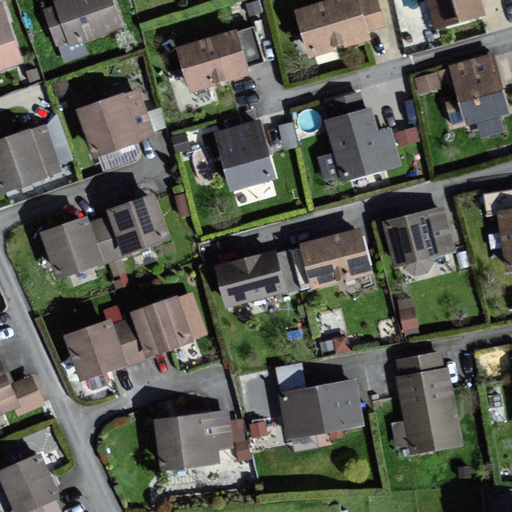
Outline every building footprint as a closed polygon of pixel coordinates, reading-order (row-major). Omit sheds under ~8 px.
[(120,27),(110,0),(60,0),(57,1),(58,5),(46,9),(58,43),(70,39),(72,44),(120,27)] [(383,24),(376,0),(331,0),(297,10),(311,55),(368,38),(365,30),(383,24)] [(430,0),(437,26),(482,14),(478,0),(430,0)] [(260,10),(258,2),(249,4),(251,13),(260,10)] [(0,68),(21,62),(1,4),(0,4),(0,68)] [(263,60),(253,29),(237,33),(236,31),(179,48),(192,90),(248,74),(245,65),(263,60)] [(509,112),(493,55),(452,66),(452,69),(441,72),(444,82),(455,78),(461,100),(449,103),(454,123),(466,119),(468,124),(478,121),(482,136),(503,130),(499,115),(509,112)] [(440,87),(436,74),(417,79),(421,92),(440,87)] [(152,132),(138,92),(124,97),(123,94),(79,110),(94,155),(139,140),(138,137),(152,132)] [(390,131),(377,135),(370,110),(364,112),(359,93),(325,103),(330,120),(326,121),(343,181),(400,165),(390,131)] [(274,176),(257,121),(217,133),(233,188),(274,176)] [(297,144),(292,123),(281,126),(286,147),(297,144)] [(59,169),(44,128),(31,133),(30,130),(0,141),(0,187),(1,192),(45,176),(45,174),(59,169)] [(418,140),(415,128),(397,133),(401,145),(418,140)] [(188,147),(184,134),(173,137),(177,151),(188,147)] [(339,176),(332,154),(319,158),(326,180),(339,176)] [(511,266),(511,190),(486,195),(489,212),(500,210),(509,267),(511,266)] [(189,214),(183,194),(176,196),(182,216),(189,214)] [(153,196),(110,211),(111,216),(125,253),(168,238),(153,196)] [(453,250),(442,207),(385,222),(397,266),(408,263),(410,271),(429,266),(427,257),(453,250)] [(101,262),(125,253),(111,216),(88,225),(101,262)] [(43,233),(58,277),(101,262),(88,225),(85,218),(43,233)] [(371,272),(360,229),(302,244),(314,287),(371,272)] [(297,287),(288,252),(276,256),(275,251),(217,266),(227,306),(247,301),(250,310),(268,305),(266,295),(297,287)] [(132,313),(134,318),(148,357),(192,341),(191,339),(205,334),(191,295),(178,299),(177,297),(132,313)] [(416,326),(414,309),(402,311),(405,328),(416,326)] [(134,318),(112,326),(126,364),(148,357),(134,318)] [(82,380),(126,364),(112,326),(110,320),(66,336),(82,380)] [(349,350),(347,337),(335,339),(337,352),(349,350)] [(443,371),(439,353),(400,361),(403,377),(398,378),(407,422),(394,425),(398,444),(411,442),(413,453),(462,444),(448,370),(443,371)] [(0,413),(16,406),(19,404),(11,388),(0,363),(0,413)] [(361,424),(354,382),(304,391),(300,367),(281,371),(286,394),(282,395),(290,437),(361,424)] [(42,404),(31,379),(11,388),(19,404),(16,406),(20,414),(42,404)] [(232,444),(227,412),(156,422),(163,469),(218,461),(216,447),(232,444)] [(244,439),(242,420),(233,421),(236,440),(244,439)] [(266,434),(264,422),(252,425),(254,436),(266,434)] [(251,458),(247,441),(237,443),(240,460),(251,458)] [(42,453),(0,472),(0,475),(16,511),(52,511),(60,508),(55,498),(61,495),(42,453)] [(470,475),(469,467),(460,468),(461,476),(470,475)]
